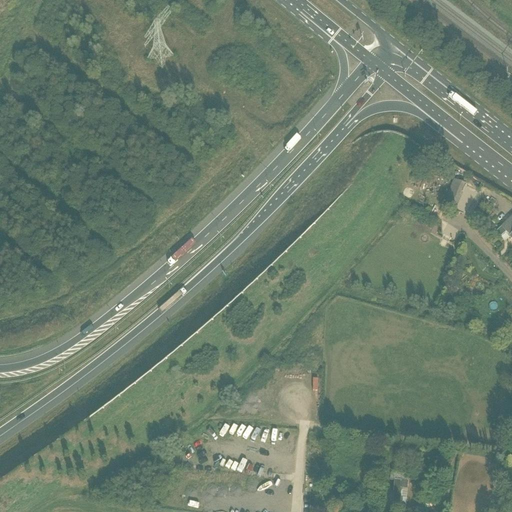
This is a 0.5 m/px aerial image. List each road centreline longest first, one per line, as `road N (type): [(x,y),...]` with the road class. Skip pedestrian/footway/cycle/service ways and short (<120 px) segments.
road 1 (motorway): [(0,433),(177,300),(348,129)]
road 2 (motorway): [(333,105),(196,245),(94,329),(38,364),(0,373)]
road 3 (unclassified): [(511,451),(304,428),(296,511)]
road 4 (secondary): [(511,138),(396,49)]
